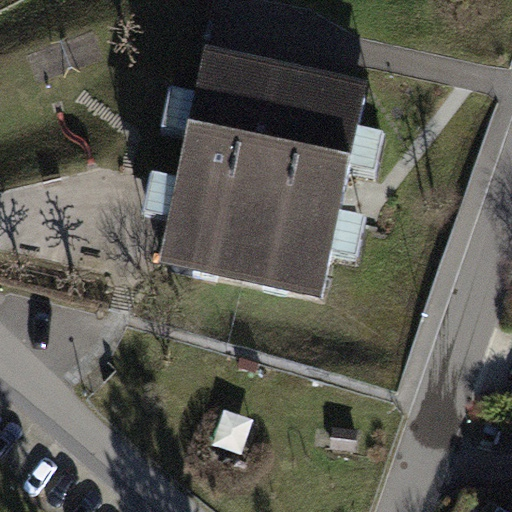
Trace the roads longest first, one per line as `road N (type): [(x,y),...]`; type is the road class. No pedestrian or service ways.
road 1 (residential): [(511,222),(413,511)]
road 2 (residential): [(0,355),(186,511)]
